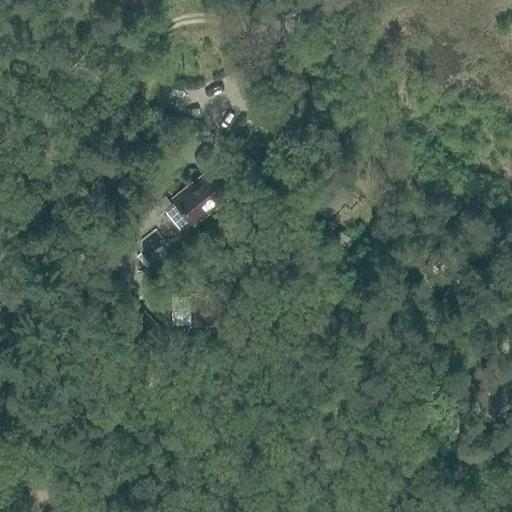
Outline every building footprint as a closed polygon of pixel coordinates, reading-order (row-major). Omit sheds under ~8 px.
[(176,204),(167,211),(181,230),(191,223),(193,226),(227,200),(207,175),(174,200),(176,204)] [(330,220),(352,192),(336,178),(307,211),(314,216),(320,212),(330,220)] [(484,250),(476,244),(480,239),(464,228),(440,261),(456,273),(467,257),(475,263),(484,250)] [(114,273),(108,254),(95,258),(100,276),(114,273)] [(228,325),(227,294),(190,294),(191,325),(228,325)] [(172,338),(140,305),(129,316),(160,349),(172,338)] [(477,367),(474,355),(458,358),(461,371),(477,367)] [(511,372),(497,366),(471,371),(479,413),(511,406),(511,372)]
